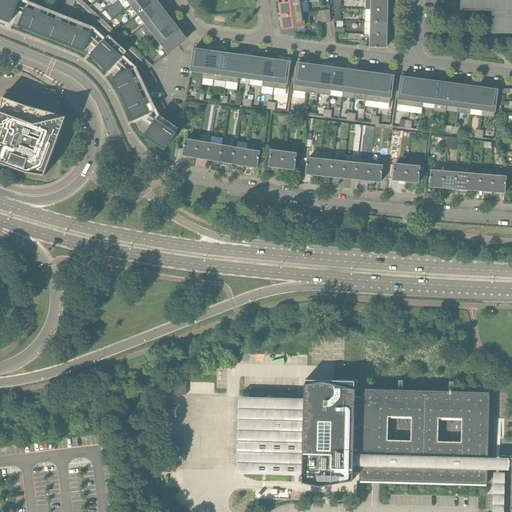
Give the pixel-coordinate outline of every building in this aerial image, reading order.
[(0,0),(0,18),(10,23),(18,0),(0,0)] [(67,0),(63,10),(71,13),(76,1),(75,0),(67,0)] [(85,9),(88,6),(80,0),(79,0),(78,2),(85,9)] [(139,0),(132,6),(139,16),(157,2),(155,0),(139,0)] [(372,10),(387,10),(387,0),(365,0),(365,10),(372,10)] [(511,0),(460,0),(461,11),(486,11),(486,26),(492,26),(492,34),(511,34),(511,0)] [(84,52),(93,27),(29,1),(19,26),(84,52)] [(139,16),(146,25),(164,11),(157,2),(139,16)] [(281,16),(303,13),(301,2),(279,5),(281,16)] [(94,17),(96,14),(89,8),(87,11),(94,17)] [(372,22),(387,23),(387,10),(372,10),(372,22)] [(148,38),(153,34),(171,20),(164,11),(146,25),(141,29),(148,38)] [(318,24),(325,23),(323,11),(317,12),(318,24)] [(309,13),(303,13),(281,16),(282,27),(283,30),(310,26),(309,13)] [(103,26),(105,23),(98,16),(96,19),(103,26)] [(153,34),(161,44),(179,30),(171,20),(153,34)] [(371,35),(386,35),(387,23),(372,22),(371,35)] [(112,34),(114,31),(107,24),(104,27),(112,34)] [(168,54),(178,47),(186,40),(179,30),(161,44),(168,54)] [(121,42),(123,39),(116,33),(113,35),(121,42)] [(371,35),(371,48),(386,48),(386,35),(371,35)] [(108,72),(124,55),(127,52),(109,36),(106,39),(91,56),(108,72)] [(129,50),(132,47),(125,41),(122,44),(129,50)] [(138,59),(141,56),(134,49),(131,52),(138,59)] [(193,55),(191,70),(191,71),(203,73),(206,51),(195,50),(195,49),(194,49),(193,51),(194,51),(193,55)] [(218,53),(206,51),(203,73),(202,79),(214,80),(218,53)] [(229,54),(218,53),(214,80),(226,82),(229,54)] [(238,84),(239,78),(242,56),(229,54),(226,82),(238,84)] [(253,57),(242,56),(239,78),(250,79),(253,57)] [(147,67),(150,64),(143,57),(140,60),(147,67)] [(265,59),(253,57),(250,79),(263,81),(265,59)] [(263,81),(262,87),(274,89),(278,61),(265,59),(263,81)] [(278,61),(274,89),(286,90),(290,64),(290,62),(289,62),(278,61)] [(294,91),(306,93),(310,65),(299,64),(299,63),(297,63),(297,65),(294,91)] [(306,93),(318,94),(321,67),(310,65),(306,93)] [(133,121),(157,110),(136,67),(113,79),(133,121)] [(330,96),(331,90),(334,68),(321,67),(318,94),(330,96)] [(331,90),(343,92),(346,70),(334,68),(331,90)] [(342,98),(354,99),(358,72),(346,70),(343,92),(342,98)] [(354,99),(365,101),(369,73),(358,72),(354,99)] [(365,101),(378,103),(381,75),(369,73),(365,101)] [(381,75),(378,103),(390,104),(393,78),(394,78),(394,76),(393,76),(381,75)] [(398,105),(410,107),(413,79),(402,78),(402,77),(401,77),(401,79),(398,105)] [(422,108),(423,103),(426,81),(413,79),(410,107),(422,108)] [(438,82),(426,81),(423,103),(435,104),(438,82)] [(449,84),(438,82),(435,104),(446,106),(449,84)] [(446,106),(458,107),(461,86),(449,84),(446,106)] [(458,107),(458,113),(470,115),(470,109),(473,87),(461,86),(458,107)] [(470,109),(482,111),(485,89),(473,87),(470,109)] [(482,111),(481,116),(494,118),(497,92),(498,90),(497,90),(485,89),(482,111)] [(0,163),(12,168),(26,173),(45,176),(67,117),(28,106),(3,97),(0,114),(0,163)] [(160,115),(144,136),(164,150),(175,134),(179,128),(160,115)] [(183,155),(195,157),(198,141),(186,139),(183,154),(182,156),(183,156),(183,155)] [(195,157),(208,159),(210,143),(198,141),(195,157)] [(208,159),(220,161),(223,145),(210,143),(208,159)] [(220,161),(232,163),(235,147),(223,145),(220,161)] [(232,163),(245,165),(247,149),(235,147),(232,163)] [(247,149),(245,165),(256,167),(256,168),(257,168),(257,167),(259,151),(247,149)] [(270,166),(282,168),(284,151),(272,150),(269,165),(269,167),(270,167),(270,166)] [(284,151),(282,168),(294,169),(294,170),(295,170),(295,169),(297,153),(284,151)] [(307,174),(318,175),(320,159),(308,158),(306,173),(306,175),(307,175),(307,174)] [(318,175),(331,177),(333,160),(320,159),(318,175)] [(331,177),(343,178),(345,161),(333,160),(331,177)] [(343,178),(356,179),(358,163),(345,161),(343,178)] [(356,179),(368,181),(370,164),(358,163),(356,179)] [(370,164),(368,181),(380,182),(380,183),(381,183),(381,181),(383,165),(370,164)] [(394,180),(405,181),(407,165),(395,164),(393,179),(393,181),(394,181),(394,180)] [(407,165),(405,181),(418,182),(418,183),(419,183),(419,181),(420,166),(407,165)] [(431,187),(442,188),(444,171),(431,170),(430,186),(430,187),(431,188),(431,187)] [(442,188),(455,189),(457,172),(444,171),(442,188)] [(455,189),(467,190),(469,173),(457,172),(455,189)] [(467,190),(480,191),(481,174),(469,173),(467,190)] [(480,191),(492,192),(493,175),(481,174),(480,191)] [(493,175),(492,192),(504,193),(504,194),(505,194),(505,192),(506,176),(493,175)] [(174,380),(174,393),(187,393),(187,380),(174,380)] [(487,484),(488,458),(490,393),(362,389),(361,397),(355,397),(355,389),(326,382),(319,382),(304,384),(304,399),(239,397),(237,474),(251,474),(302,475),(302,483),(317,486),(324,486),(353,481),(353,473),(360,473),(359,481),(373,481),(487,484)]
